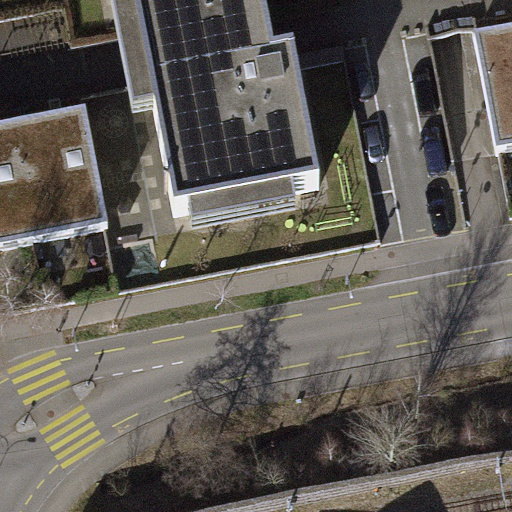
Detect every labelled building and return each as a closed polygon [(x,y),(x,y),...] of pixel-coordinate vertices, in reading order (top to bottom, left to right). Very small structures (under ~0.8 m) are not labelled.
[(132,0),(139,35),(265,11),(262,0),(132,0)] [(270,37),(265,11),(139,35),(145,62),(174,218),(319,191),(293,55),(274,59),(270,37)] [(511,25),(475,32),(497,149),(501,149),(511,146),(511,25)] [(84,110),(13,124),(36,241),(104,227),(107,227),(84,110)] [(13,124),(0,126),(0,247),(36,241),(13,124)]
